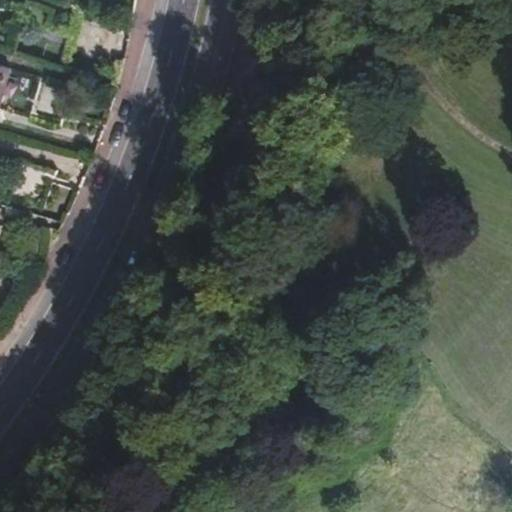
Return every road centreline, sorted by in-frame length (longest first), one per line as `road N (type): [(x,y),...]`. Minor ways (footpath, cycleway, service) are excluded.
road 1 (secondary): [(0,465),(113,292),(183,124),(213,0)]
road 2 (secondary): [(176,0),(148,116),(80,277),(0,409)]
